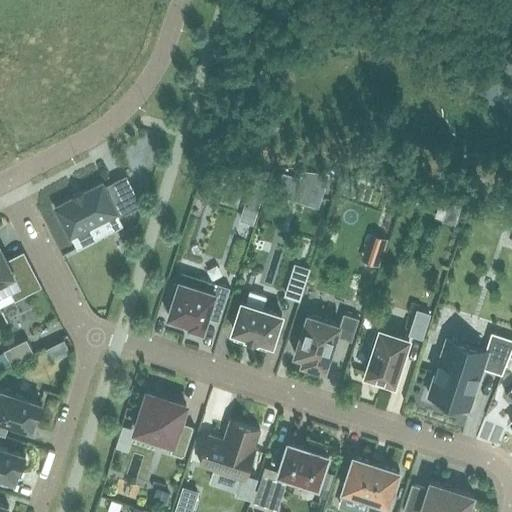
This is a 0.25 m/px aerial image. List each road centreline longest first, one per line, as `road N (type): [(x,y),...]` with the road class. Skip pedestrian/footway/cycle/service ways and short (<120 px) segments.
road 1 (residential): [(511,493),(486,461),(96,334)]
road 2 (residential): [(8,180),(96,135),(140,94),(183,0)]
road 3 (residential): [(96,334),(40,511)]
road 4 (residential): [(8,180),(81,326),(96,334)]
